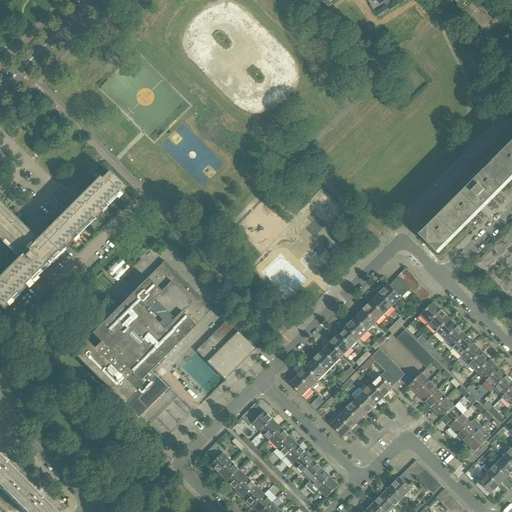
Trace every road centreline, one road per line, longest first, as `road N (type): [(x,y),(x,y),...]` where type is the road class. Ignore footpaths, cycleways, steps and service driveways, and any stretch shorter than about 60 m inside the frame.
road 1 (residential): [(262,380),(403,241)]
road 2 (residential): [(0,337),(135,204)]
road 3 (residential): [(225,511),(178,464),(262,380)]
road 4 (residential): [(479,511),(410,442),(359,482)]
road 5 (residential): [(89,504),(9,421),(0,384)]
road 6 (residential): [(359,482),(262,380)]
road 7 (tertiary): [(0,89),(90,0)]
